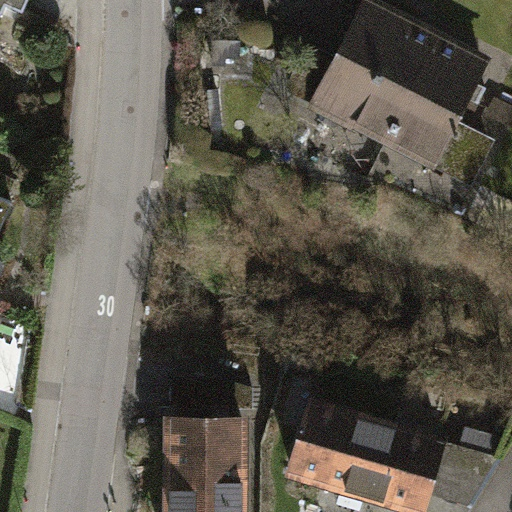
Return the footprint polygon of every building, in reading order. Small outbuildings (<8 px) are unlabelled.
[(0,0),(0,25),(9,5),(25,13),(30,0),(0,0)] [(375,0),(366,0),(314,103),(389,141),(444,35),(375,0)] [(495,61),(444,35),(389,141),(481,188),(509,134),(468,113),(495,61)] [(0,272),(3,265),(0,263),(0,228),(15,195),(0,188),(0,272)] [(316,388),(292,469),(336,482),(326,511),(369,511),(375,494),(429,510),(453,429),(316,388)] [(172,415),(171,511),(249,511),(250,415),(172,415)] [(499,442),(466,432),(461,449),(494,458),(499,442)]
